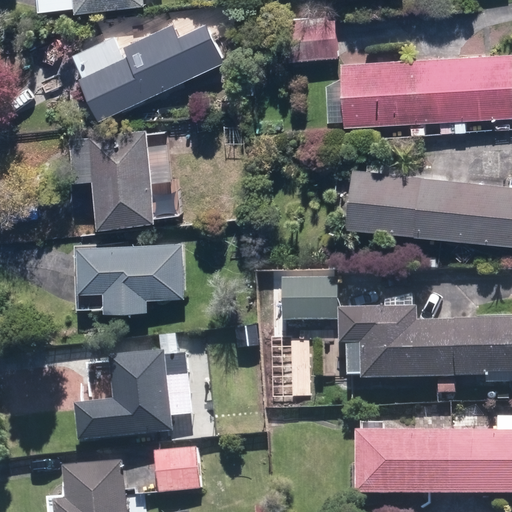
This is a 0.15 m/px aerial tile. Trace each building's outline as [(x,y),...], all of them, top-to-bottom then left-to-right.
[(72,9),(73,16),(143,8),(142,0),(36,0),(38,13),(72,9)] [(287,63),(336,59),(333,18),(283,22),(287,63)] [(96,124),(197,77),(173,25),(121,49),(116,38),(71,59),(81,79),(76,81),(96,124)] [(511,55),(340,66),(344,128),(511,118),(511,55)] [(285,97),(257,96),(256,131),(284,131),(285,97)] [(96,230),(153,225),(144,133),(68,140),(72,184),(92,183),(96,230)] [(343,231),(511,248),(511,179),(509,179),(508,189),(349,172),(343,231)] [(181,245),(76,249),(78,295),(102,294),(103,316),(146,314),(146,301),(184,300),(181,245)] [(336,280),(281,282),(282,325),(337,323),(337,314),(336,280)] [(359,380),(359,383),(511,378),(511,322),(416,326),(415,311),(337,314),(337,323),(338,349),(345,349),(346,380),(359,380)] [(72,409),(76,447),(172,436),(170,419),(163,359),(163,354),(106,361),(112,404),(72,409)] [(170,419),(192,416),(185,357),(163,359),(170,419)] [(511,496),(511,433),(353,435),(354,498),(511,496)] [(200,492),(195,449),(153,454),(158,496),(200,492)] [(127,511),(122,464),(62,471),(66,503),(51,505),(51,511),(127,511)]
